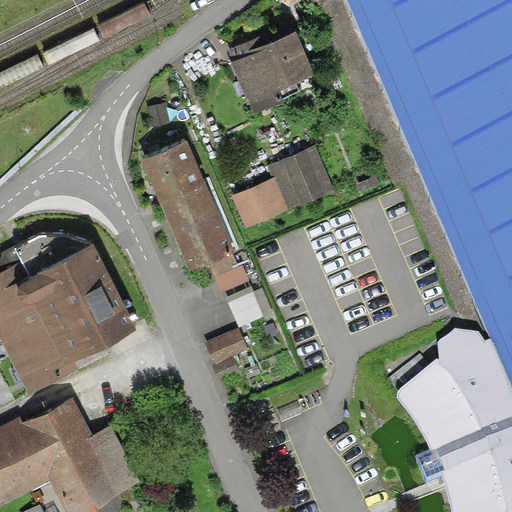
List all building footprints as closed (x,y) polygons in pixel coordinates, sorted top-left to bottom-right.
[(511,0),(346,0),(491,341),(511,389),(511,0)] [(255,33),(225,46),(244,91),(248,90),(254,105),(301,86),(296,75),(315,67),(296,22),(257,38),(255,33)] [(188,130),(142,149),(158,187),(190,264),(209,255),(222,286),(249,275),(243,260),(239,262),(233,246),(236,245),(188,130)] [(315,139),(268,160),(274,174),(287,205),(335,184),(315,139)] [(287,205),(274,174),(232,191),(246,222),(287,205)] [(99,333),(137,314),(94,228),(82,234),(68,229),(41,229),(3,248),(5,252),(0,254),(0,332),(29,390),(78,366),(108,351),(99,333)] [(252,282),(226,293),(239,323),(275,309),(264,283),(254,287),(252,282)] [(241,324),(206,339),(215,360),(233,352),(250,345),(241,324)] [(511,511),(511,389),(491,341),(485,342),(479,334),(457,330),(440,344),(437,362),(400,395),(399,400),(430,450),(417,457),(427,484),(444,476),(451,509),(451,511),(511,511)] [(239,367),(233,352),(215,360),(213,360),(220,375),(239,367)] [(0,423),(0,494),(49,470),(69,511),(71,511),(139,478),(111,423),(93,431),(74,392),(22,418),(19,413),(0,423)] [(131,511),(122,491),(95,504),(98,511),(131,511)] [(46,511),(40,501),(21,511),(46,511)]
